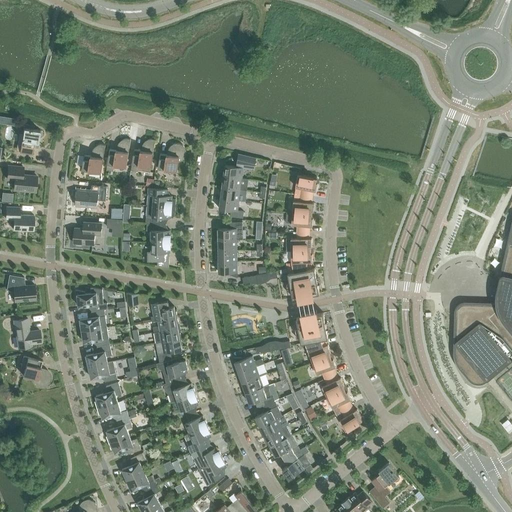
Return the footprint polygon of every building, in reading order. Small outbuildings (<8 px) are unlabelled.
[(24,127),(20,152),(33,154),(35,144),(38,144),(39,137),(41,137),(42,136),(43,134),(43,132),(42,131),(40,130),(33,129),(34,125),(24,124),(24,127)] [(131,139),(128,139),(127,139),(126,139),(125,139),(124,139),(123,140),(122,140),(122,141),(121,142),(121,143),(120,144),(120,145),(119,151),(110,149),(106,170),(114,171),(115,165),(126,167),(131,139)] [(156,140),(153,139),(152,139),(151,139),(150,139),(149,140),(148,140),(147,141),(146,141),(146,142),(145,143),(145,144),(145,145),(144,151),(134,149),(131,170),(138,171),(138,170),(150,172),(156,140)] [(184,152),(185,151),(185,150),(185,149),(184,148),(184,147),(184,146),(183,145),(182,145),(181,144),(179,143),(178,143),(177,143),(176,143),(175,143),(174,143),(173,144),(172,144),(171,145),(170,146),(170,147),(169,148),(169,149),(168,155),(161,153),(158,168),(177,171),(179,157),(180,157),(181,156),(182,156),(183,155),(184,154),(184,153),(184,152)] [(82,170),(101,173),(106,145),(103,145),(99,145),(96,147),(95,151),(94,156),(85,155),(82,170)] [(225,168),(222,169),(223,176),(242,178),(244,168),(254,169),(256,157),(239,153),(237,166),(225,165),(225,168)] [(25,190),(36,191),(37,176),(23,175),(23,167),(8,166),(7,179),(15,180),(14,189),(19,190),(20,191),(25,192),(25,190)] [(295,194),(313,197),(314,191),(316,191),(318,183),(317,183),(317,179),(298,175),(295,194)] [(222,182),(223,182),(222,187),(241,189),(247,190),(248,179),(242,178),(223,176),(222,182)] [(78,190),(76,206),(97,208),(98,200),(106,201),(107,187),(92,185),(91,191),(78,190)] [(220,197),(239,200),(241,189),(222,187),(222,191),(221,191),(220,197)] [(168,195),(168,189),(148,188),(147,205),(175,207),(176,201),(172,201),(172,196),(168,195)] [(312,214),(313,211),(314,211),(315,203),(312,202),(313,197),(295,194),(293,213),(312,214)] [(239,200),(220,197),(219,204),(220,204),(220,209),(231,210),(231,216),(243,218),(244,211),(238,210),(239,200)] [(153,224),(166,224),(166,218),(171,218),(171,214),(175,214),(175,207),(147,205),(147,217),(146,223),(147,223),(153,224)] [(36,226),(36,220),(34,219),(34,214),(19,213),(20,207),(7,207),(6,219),(14,219),(13,230),(33,230),(34,227),(36,226)] [(111,218),(122,218),(122,208),(111,208),(111,218)] [(312,218),(312,214),(293,213),(292,225),(298,225),(297,232),(310,232),(310,226),(313,226),(313,218),(312,218)] [(107,218),(107,227),(122,228),(122,219),(107,218)] [(95,234),(101,235),(102,223),(90,222),(89,229),(75,228),(74,243),(76,243),(76,244),(77,245),(81,246),(82,245),(83,244),(95,245),(95,234)] [(218,229),(218,234),(217,234),(217,240),(237,240),(243,239),(243,222),(230,222),(230,228),(218,229)] [(166,230),(166,224),(153,224),(147,223),(147,230),(152,230),(152,241),(171,241),(171,235),(170,235),(170,230),(166,230)] [(456,312),(455,350),(455,357),(457,364),(461,370),(469,379),(473,382),(478,384),(483,384),(487,381),(511,360),(511,226),(500,281),(497,291),(498,291),(497,293),(497,297),(497,301),(497,303),(466,302),(462,303),(459,305),(457,308),(456,312)] [(291,239),(292,250),(311,250),(311,247),(312,246),(312,238),(310,238),(310,232),(297,232),(297,238),(291,239)] [(219,251),(237,250),(237,240),(217,240),(218,246),(219,246),(219,251)] [(171,248),(171,241),(152,241),(152,251),(148,251),(148,260),(158,260),(158,265),(169,268),(169,253),(170,253),(170,248),(171,248)] [(218,261),(237,261),(237,250),(219,251),(219,255),(218,255),(218,261)] [(286,263),(288,273),(298,271),(311,269),(310,262),(313,262),(312,254),(311,254),(311,250),(292,250),(292,262),(286,263)] [(238,277),(237,261),(218,261),(218,268),(219,268),(219,273),(230,273),(230,274),(238,277)] [(311,269),(298,271),(288,273),(293,298),(302,296),(302,298),(304,298),(305,298),(306,298),(308,298),(309,298),(310,297),(312,296),(311,295),(320,293),(315,268),(311,269)] [(245,283),(254,282),(257,281),(258,283),(265,282),(264,280),(278,277),(277,271),(244,277),(245,283)] [(14,291),(15,302),(36,300),(35,285),(21,286),(22,277),(9,275),(7,290),(14,291)] [(92,311),(105,309),(108,308),(107,303),(104,303),(102,289),(91,287),(92,293),(85,293),(85,292),(76,290),(77,301),(78,301),(79,306),(91,305),(92,311)] [(139,304),(138,294),(128,292),(129,305),(139,304)] [(176,311),(175,311),(174,306),(169,307),(168,301),(152,304),(154,316),(151,316),(152,321),(158,320),(158,321),(177,317),(176,311)] [(80,324),(81,331),(107,327),(105,315),(105,309),(92,311),(93,317),(80,319),(81,324),(80,324)] [(311,341),(324,339),(328,338),(324,313),(315,314),(315,313),(313,312),(312,312),(311,313),(309,313),(308,313),(306,314),(305,314),(305,316),(297,318),(302,343),(305,342),(311,341)] [(179,323),(177,317),(158,321),(159,326),(154,327),(155,332),(178,328),(178,323),(179,323)] [(29,344),(41,342),(40,330),(29,332),(28,327),(29,327),(28,319),(14,321),(15,329),(16,329),(19,348),(29,346),(29,344)] [(98,346),(110,344),(109,338),(107,327),(81,331),(82,338),(83,338),(84,342),(96,340),(98,346)] [(180,332),(179,332),(178,328),(155,332),(154,332),(156,343),(162,342),(181,338),(180,332)] [(182,344),(181,338),(162,342),(156,343),(158,353),(160,363),(172,360),(171,352),(182,350),(181,345),(182,344)] [(305,342),(309,351),(313,363),(331,356),(330,353),(331,352),(328,344),(326,345),(324,339),(311,341),(305,342)] [(270,345),(257,347),(258,353),(291,347),(290,341),(276,343),(276,341),(269,342),(270,345)] [(110,344),(98,346),(99,352),(86,355),(87,360),(86,360),(88,367),(108,362),(107,357),(112,355),(110,344)] [(290,355),(288,348),(281,350),(283,357),(290,355)] [(48,384),(49,383),(50,382),(50,381),(51,380),(51,379),(51,378),(51,377),(51,376),(51,375),(50,374),(50,373),(49,373),(48,372),(47,371),(46,371),(40,370),(42,361),(24,356),(21,368),(25,369),(23,376),(37,379),(37,380),(38,381),(38,382),(39,383),(40,384),(41,384),(41,385),(42,385),(43,385),(44,385),(46,385),(47,385),(47,384),(48,384)] [(238,373),(256,366),(264,363),(263,358),(254,361),(252,356),(242,359),(242,358),(234,358),(237,366),(236,367),(238,373)] [(322,372),(325,378),(336,373),(334,367),(336,367),(333,359),(332,359),(331,356),(313,363),(317,374),(322,372)] [(166,383),(163,383),(164,385),(185,379),(184,373),(188,372),(187,367),(188,367),(186,360),(173,364),(172,360),(160,363),(157,363),(158,367),(163,370),(166,383)] [(88,367),(89,374),(90,373),(91,378),(104,375),(105,381),(117,379),(114,361),(108,362),(88,367)] [(256,366),(238,373),(240,379),(241,378),(242,382),(260,376),(266,374),(264,370),(258,372),(256,366)] [(120,379),(128,378),(126,370),(118,372),(120,379)] [(322,387),(328,397),(345,389),(343,386),(345,385),(341,377),(339,379),(336,373),(325,378),(327,384),(322,387)] [(244,387),(243,387),(245,393),(263,387),(260,376),(242,382),(244,387)] [(187,385),(185,379),(164,385),(166,391),(170,394),(171,401),(177,399),(178,400),(196,394),(194,387),(193,388),(191,383),(187,385)] [(95,401),(97,407),(118,401),(116,395),(122,394),(118,382),(106,386),(108,392),(96,395),(97,400),(95,401)] [(263,387),(245,393),(247,399),(248,399),(250,403),(255,401),(258,408),(263,405),(275,400),(269,384),(263,387)] [(301,389),(296,392),(298,397),(304,394),(301,389)] [(349,400),(351,399),(348,391),(347,392),(345,389),(328,397),(336,415),(352,405),(349,400)] [(196,394),(178,400),(181,410),(182,410),(185,416),(197,411),(194,406),(199,404),(197,400),(198,400),(196,394)] [(257,420),(255,422),(259,427),(282,415),(277,406),(275,400),(263,405),(266,411),(255,417),(257,420)] [(103,418),(115,414),(117,420),(129,416),(127,410),(121,412),(118,401),(97,407),(99,414),(102,414),(103,418)] [(357,409),(355,410),(352,405),(336,415),(346,431),(363,420),(360,417),(362,416),(357,409)] [(312,407),(306,410),(311,420),(317,417),(312,407)] [(199,417),(197,411),(185,416),(187,422),(186,422),(190,433),(208,426),(205,420),(203,415),(199,417)] [(263,432),(266,436),(288,425),(290,424),(285,414),(282,415),(259,427),(262,433),(263,432)] [(106,436),(109,442),(129,434),(127,428),(132,426),(129,416),(117,420),(119,426),(107,430),(109,435),(106,436)] [(511,423),(508,419),(502,424),(508,432),(511,429),(511,423)] [(329,428),(326,421),(320,424),(322,430),(329,428)] [(267,441),(270,447),(292,435),(292,434),(288,425),(266,436),(268,440),(267,441)] [(210,443),(207,438),(212,436),(210,432),(208,426),(190,433),(184,435),(191,452),(199,448),(210,443)] [(131,440),(129,434),(109,442),(111,449),(114,448),(115,453),(127,448),(129,454),(141,449),(137,438),(131,440)] [(292,435),(270,447),(271,453),(274,453),(276,456),(281,453),(284,459),(301,450),(297,444),(292,435)] [(205,465),(222,457),(219,451),(216,447),(212,449),(210,443),(199,448),(191,452),(199,468),(205,465)] [(288,465),(283,468),(286,473),(285,473),(290,480),(295,476),(295,475),(305,468),(305,467),(310,464),(304,455),(310,451),(307,446),(301,450),(284,459),(288,465)] [(123,474),(126,480),(145,472),(140,462),(145,459),(143,453),(131,458),(134,464),(122,469),(124,473),(123,474)] [(199,468),(207,484),(226,474),(223,469),(227,467),(225,463),(225,462),(222,457),(205,465),(199,468)] [(386,486),(393,480),(394,480),(395,481),(396,481),(397,481),(398,480),(399,480),(399,479),(400,478),(400,477),(399,476),(399,475),(389,462),(378,471),(380,474),(372,480),(376,486),(370,491),(383,507),(390,502),(385,496),(390,491),(386,486)] [(145,472),(126,480),(129,487),(130,486),(132,491),(144,485),(146,491),(158,485),(152,475),(147,477),(145,472)] [(164,478),(166,484),(176,482),(175,475),(164,478)] [(223,491),(233,483),(229,478),(219,486),(223,491)] [(158,485),(146,491),(149,496),(138,502),(140,506),(139,507),(141,511),(144,511),(161,503),(155,493),(160,491),(158,485)] [(194,499),(200,496),(196,489),(190,492),(194,499)] [(180,493),(183,498),(188,495),(185,490),(180,493)] [(238,498),(233,502),(240,511),(249,511),(251,511),(252,511),(253,511),(257,509),(242,490),(236,495),(238,498)] [(363,511),(368,508),(367,507),(373,502),(363,491),(358,495),(355,492),(349,497),(342,502),(343,503),(337,507),(340,511),(363,511)] [(94,511),(95,511),(96,510),(96,509),(96,508),(96,507),(96,506),(96,505),(95,504),(95,503),(94,502),(93,501),(92,500),(91,500),(90,500),(89,500),(88,500),(87,500),(86,501),(85,501),(84,502),(83,503),(82,504),(82,505),(82,506),(82,507),(82,508),(82,509),(83,510),(81,511),(94,511)] [(240,511),(233,502),(227,507),(225,504),(219,509),(221,511),(240,511)] [(165,511),(161,503),(144,511),(171,511),(171,510),(168,511),(165,511)]
